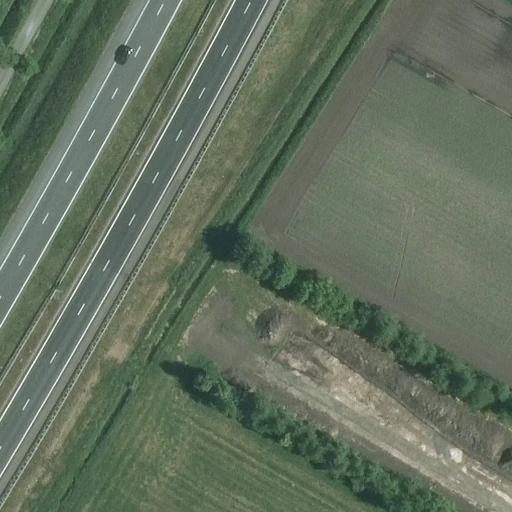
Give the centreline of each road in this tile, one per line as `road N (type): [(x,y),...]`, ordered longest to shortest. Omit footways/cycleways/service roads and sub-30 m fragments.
road 1 (motorway): [(0,444),(249,0)]
road 2 (motorway): [(161,0),(0,293)]
